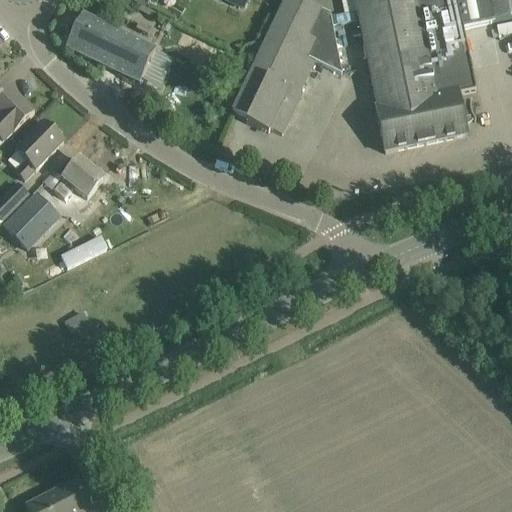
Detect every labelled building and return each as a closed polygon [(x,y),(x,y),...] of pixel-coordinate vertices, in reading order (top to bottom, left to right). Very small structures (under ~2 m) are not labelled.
[(155,4),(156,0),(123,0),(145,10),(150,1),(155,4)] [(221,0),(243,10),(247,0),(221,0)] [(240,95),(231,114),(247,121),(245,125),(268,135),(269,132),(281,137),(290,119),(301,96),(299,95),(314,64),(342,78),(332,28),(330,17),(295,0),(286,0),(275,23),(240,95)] [(511,0),(353,0),(376,110),(374,110),(384,155),(466,138),(464,126),(472,121),(474,124),(475,123),(472,117),(470,110),(471,104),(470,103),(469,106),(459,105),(457,97),(475,93),(462,31),(511,20),(511,0)] [(139,86),(156,52),(82,16),(65,50),(139,86)] [(221,89),(217,98),(231,105),(235,96),(221,89)] [(0,143),(2,145),(13,135),(33,116),(7,90),(0,97),(0,143)] [(63,146),(43,126),(15,155),(24,165),(14,175),(24,184),(34,173),(35,174),(63,146)] [(103,182),(78,161),(66,177),(53,194),(64,203),(73,191),(87,202),(103,182)] [(28,198),(17,187),(0,203),(0,222),(2,225),(28,198)] [(35,199),(4,231),(26,253),(58,220),(35,199)] [(244,511),(227,475),(148,511),(244,511)] [(93,511),(78,482),(25,509),(26,511),(93,511)]
